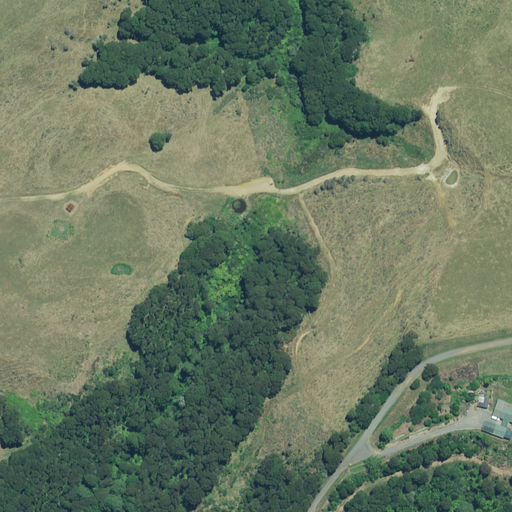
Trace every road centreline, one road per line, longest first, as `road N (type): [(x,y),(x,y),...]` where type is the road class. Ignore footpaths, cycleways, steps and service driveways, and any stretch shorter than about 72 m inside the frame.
road 1 (track): [(0,199),(70,191),(120,166),(159,184),(269,187),(298,186),(337,168),(431,168),(440,151),(435,103),(463,87)]
road 2 (unclassified): [(511,341),(421,357),(296,511)]
